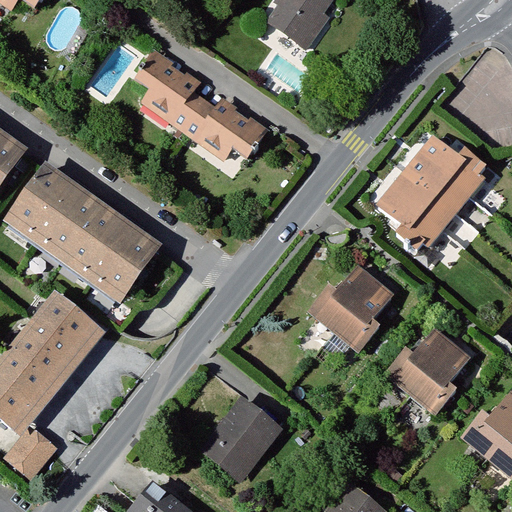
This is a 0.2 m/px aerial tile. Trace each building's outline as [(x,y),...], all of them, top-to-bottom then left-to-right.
[(32,0),(41,6),(44,0),(0,0),(15,10),(21,0),(32,0)] [(333,0),(282,0),(280,3),(285,7),(275,21),(308,46),(326,21),(321,17),(333,0)] [(252,155),(267,134),(226,105),(219,114),(193,96),(199,86),(157,58),(141,81),(158,93),(149,106),(226,160),(237,145),(252,155)] [(0,199),(32,155),(0,132),(0,199)] [(484,183),(436,144),(387,205),(435,244),(484,183)] [(167,251),(51,167),(11,223),(127,306),(167,251)] [(393,297),(361,273),(342,299),(333,293),(317,314),(364,350),(379,330),(372,324),(393,297)] [(106,336),(56,295),(0,360),(0,413),(23,433),(31,424),(106,336)] [(472,361),(441,338),(421,363),(413,357),(396,378),(443,414),(458,394),(451,389),(472,361)] [(284,432),(244,399),(203,447),(243,480),(284,432)] [(511,404),(496,426),(487,420),(471,441),(511,472),(511,404)] [(57,447),(31,424),(23,433),(4,455),(28,478),(57,447)] [(189,511),(153,482),(128,511),(189,511)] [(382,511),(352,487),(332,511),(382,511)]
